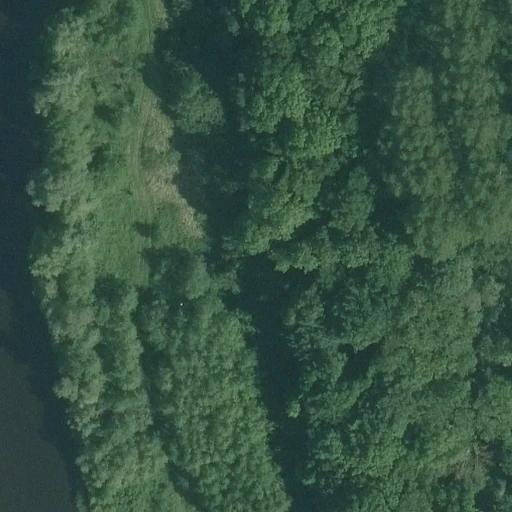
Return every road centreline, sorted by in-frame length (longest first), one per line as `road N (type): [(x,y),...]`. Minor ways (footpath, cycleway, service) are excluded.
road 1 (track): [(419,0),(438,511)]
road 2 (track): [(451,257),(511,440)]
